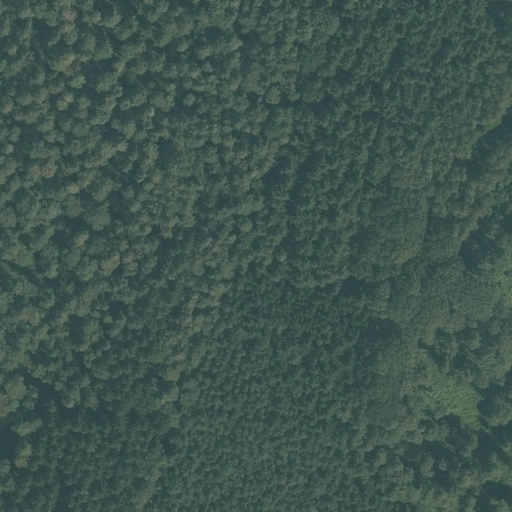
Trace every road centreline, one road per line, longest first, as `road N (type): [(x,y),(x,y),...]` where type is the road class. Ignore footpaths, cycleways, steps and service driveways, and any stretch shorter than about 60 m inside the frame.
road 1 (track): [(131,511),(338,0)]
road 2 (track): [(180,392),(0,398)]
